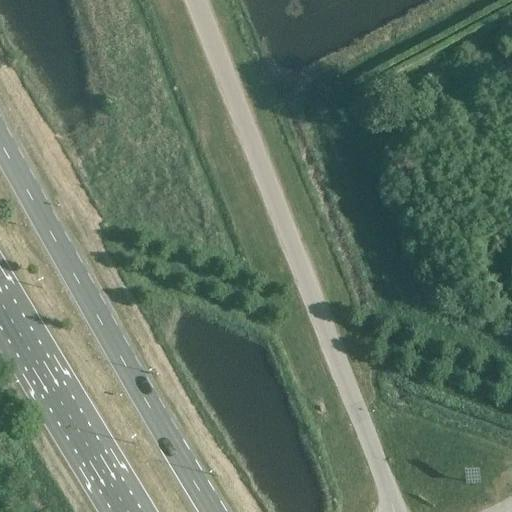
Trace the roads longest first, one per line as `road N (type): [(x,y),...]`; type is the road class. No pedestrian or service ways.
road 1 (unclassified): [(396,511),(197,0)]
road 2 (primary): [(216,511),(0,147)]
road 3 (primary): [(0,298),(131,511)]
